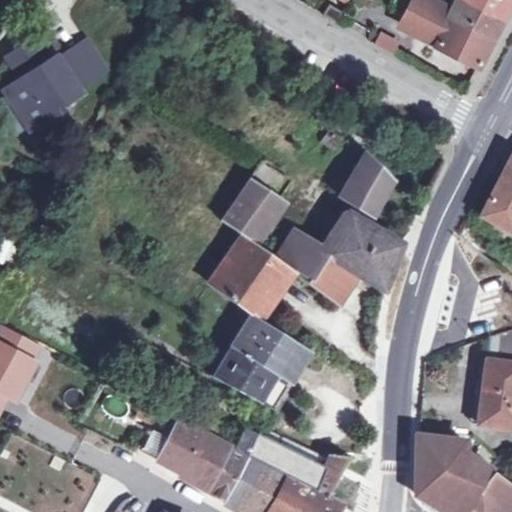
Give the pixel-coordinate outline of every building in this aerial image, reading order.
[(476,65),(490,38),(448,16),(452,8),(440,2),(435,0),(409,0),(400,18),(437,36),(434,43),(476,65)] [(490,38),(500,19),(462,0),(455,0),(455,2),(450,0),(441,0),(440,2),(452,8),(448,16),(490,38)] [(462,0),(500,19),(510,0),(462,0)] [(55,55),(41,33),(4,56),(19,79),(3,89),(28,129),(62,108),(60,104),(79,92),(76,88),(55,55)] [(385,51),(391,40),(379,33),(372,44),(385,51)] [(88,35),(55,55),(76,88),(108,68),(88,35)] [(331,151),(340,138),(327,128),(318,142),(331,151)] [(365,211),(386,175),(363,152),(337,195),(365,211)] [(511,152),(495,182),(478,216),(507,232),(511,221),(511,152)] [(240,235),(248,241),(288,181),(259,162),(219,220),(240,235)] [(322,253),(321,255),(352,274),(382,292),(387,267),(397,250),(396,250),(342,220),(322,253)] [(292,232),(275,259),(293,270),(306,280),(321,255),(322,253),(292,232)] [(240,235),(207,283),(259,318),(293,270),(275,259),(248,241),(240,235)] [(1,236),(0,238),(0,258),(13,264),(21,243),(1,236)] [(335,301),(352,274),(321,255),(306,280),(335,301)] [(233,347),(288,382),(305,349),(239,308),(236,313),(249,321),(233,347)] [(511,329),(488,337),(477,424),(511,428),(511,422),(511,329)] [(36,347),(1,330),(0,332),(0,416),(10,395),(19,399),(35,367),(28,363),(36,347)] [(214,379),(267,408),(271,410),(288,382),(233,347),(214,379)] [(98,407),(120,421),(131,405),(109,391),(98,407)] [(246,457),(244,456),(228,446),(228,443),(177,416),(166,438),(157,455),(178,468),(177,472),(200,488),(224,499),(246,457)] [(223,430),(213,424),(209,431),(220,436),(223,430)] [(349,457),(329,456),(327,466),(248,428),(237,446),(246,452),(267,462),(284,471),(332,495),(349,457)] [(142,448),(157,455),(166,438),(152,430),(142,448)] [(463,441),(415,436),(415,467),(414,492),(426,500),(424,502),(440,511),(511,511),(511,482),(509,487),(464,455),(463,441)] [(246,452),(244,456),(246,457),(224,499),(243,509),(267,462),(246,452)] [(262,511),(284,471),(267,462),(243,509),(247,511),(262,511)] [(284,471),(262,511),(334,511),(342,499),(332,495),(284,471)]
